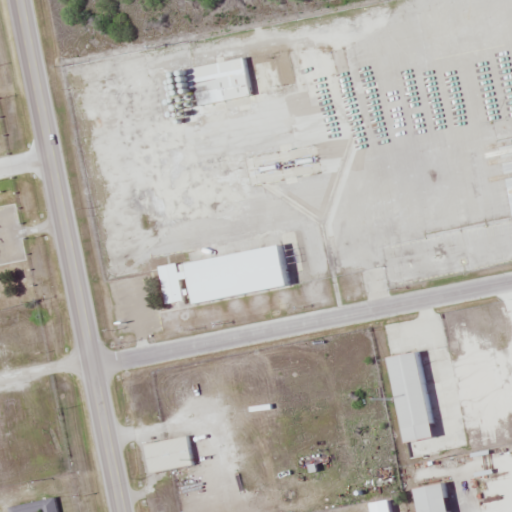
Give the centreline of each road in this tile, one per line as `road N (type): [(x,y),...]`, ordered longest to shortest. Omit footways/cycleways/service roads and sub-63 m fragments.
road 1 (secondary): [(19,0),(121,511)]
road 2 (residential): [(511,281),(93,365)]
